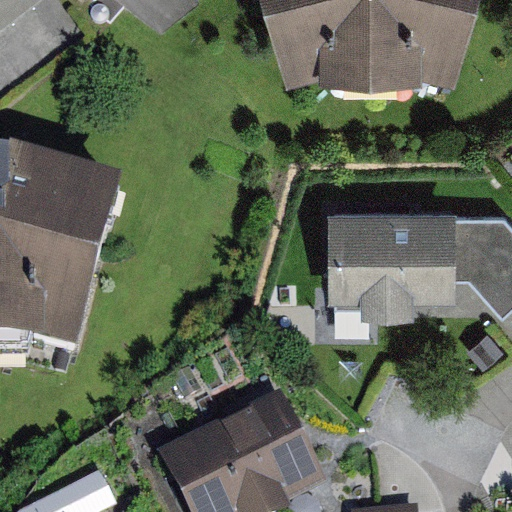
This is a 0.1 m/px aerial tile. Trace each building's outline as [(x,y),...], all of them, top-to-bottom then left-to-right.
[(279,0),(296,64),(331,60),(428,59),(469,70),(484,0),(279,0)] [(0,158),(0,344),(58,348),(99,355),(131,189),(26,162),(0,158)] [(459,209),(331,208),(333,305),(460,307),(460,277),(473,277),(502,316),(511,307),(511,219),(463,222),(459,209)] [(289,402),(170,452),(195,511),(266,511),(325,487),(289,402)] [(419,511),(418,501),(357,505),(357,511),(419,511)]
